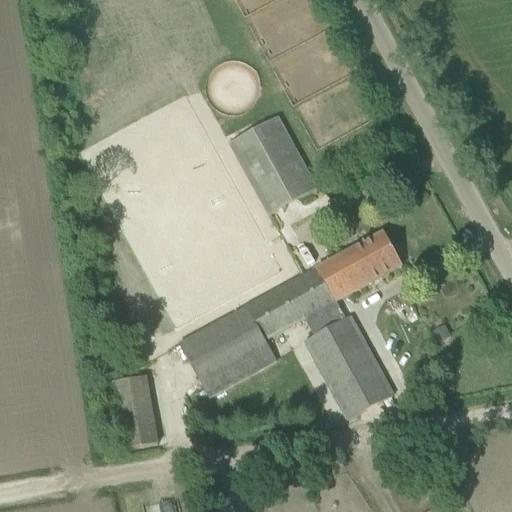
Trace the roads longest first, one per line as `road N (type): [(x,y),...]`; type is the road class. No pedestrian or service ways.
road 1 (track): [(0,494),(511,416)]
road 2 (unclassified): [(511,286),(356,0)]
